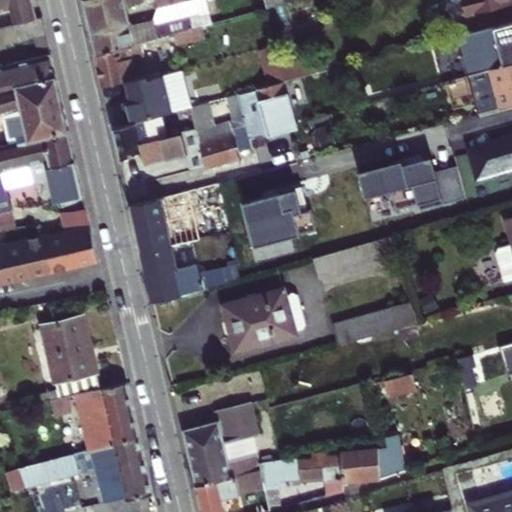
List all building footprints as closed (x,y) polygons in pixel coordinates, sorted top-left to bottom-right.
[(0,0),(0,9),(11,7),(16,25),(36,20),(30,0),(0,0)] [(84,0),(88,15),(90,23),(128,13),(127,7),(145,3),(144,0),(156,0),(159,9),(185,2),(184,0),(84,0)] [(199,15),(210,13),(206,0),(193,0),(185,2),(159,9),(155,20),(132,26),(131,22),(92,32),(95,45),(97,53),(141,42),(202,26),(199,15)] [(156,0),(144,0),(145,3),(159,9),(156,0)] [(266,0),(269,8),(286,2),(285,0),(266,0)] [(511,0),(465,0),(469,14),(511,2),(511,0)] [(90,23),(90,26),(129,16),(128,13),(90,23)] [(199,15),(202,26),(213,23),(210,13),(199,15)] [(131,22),(129,16),(90,26),(92,32),(131,22)] [(0,28),(0,48),(7,47),(6,44),(35,37),(38,49),(49,47),(43,18),(36,20),(16,25),(0,28)] [(511,20),(456,36),(467,76),(487,70),(511,63),(511,20)] [(146,79),(151,78),(141,42),(97,53),(95,54),(99,74),(102,86),(123,81),(123,79),(127,78),(145,74),(146,79)] [(51,54),(0,65),(0,91),(56,77),(51,54)] [(314,60),(318,72),(331,69),(329,60),(320,63),(319,59),(314,60)] [(282,68),(285,80),(318,72),(314,60),(282,68)] [(511,63),(487,70),(497,109),(511,105),(511,63)] [(193,106),(183,69),(151,78),(146,79),(145,74),(127,78),(131,95),(139,93),(140,99),(133,101),(125,103),(130,123),(162,114),(190,107),(193,106)] [(0,115),(4,114),(11,145),(69,132),(63,107),(56,77),(0,91),(0,115)] [(303,153),(296,128),(298,127),(285,80),(238,93),(252,144),(266,141),(267,146),(273,145),(277,160),(303,153)] [(305,112),(339,103),(335,88),(302,97),(305,112)] [(139,93),(131,95),(132,99),(133,101),(140,99),(139,93)] [(252,144),(238,93),(227,97),(234,121),(216,126),(209,102),(193,106),(190,107),(198,136),(200,142),(207,167),(228,161),(242,157),(240,150),(253,146),(252,144)] [(167,135),(162,114),(130,123),(114,127),(118,146),(120,157),(142,151),(140,142),(167,135)] [(184,140),(181,131),(167,135),(140,142),(142,151),(146,164),(187,153),(191,164),(192,171),(207,167),(200,142),(186,146),(184,140)] [(0,213),(11,211),(12,211),(1,172),(30,165),(34,183),(49,179),(55,203),(84,196),(78,170),(69,132),(11,145),(0,147),(0,213)] [(186,146),(200,142),(198,136),(184,140),(186,146)] [(511,136),(469,150),(478,179),(511,167),(511,136)] [(271,162),(277,160),(273,145),(267,146),(270,157),(271,162)] [(403,161),(360,173),(367,196),(413,183),(420,209),(444,202),(431,157),(404,164),(403,161)] [(143,256),(154,301),(176,297),(224,284),(221,268),(199,273),(196,264),(177,268),(172,250),(191,246),(182,205),(231,194),(228,180),(131,205),(143,256)] [(244,203),(255,245),(300,233),(295,213),(310,210),(304,187),(244,203)] [(80,232),(91,229),(89,219),(87,209),(76,211),(80,232)] [(0,230),(15,228),(11,211),(0,213),(0,230)] [(511,216),(508,218),(511,233),(511,246),(503,249),(500,255),(508,282),(511,281),(511,216)] [(80,232),(0,250),(0,283),(99,260),(95,245),(91,229),(80,232)] [(346,249),(351,269),(399,256),(393,235),(346,249)] [(321,278),(351,269),(346,249),(315,258),(321,278)] [(243,301),(225,305),(230,327),(236,350),(296,334),(295,332),(303,329),(306,324),(299,297),(294,293),(286,295),(284,289),(261,296),(260,293),(243,297),(243,301)] [(418,324),(413,304),(364,317),(369,337),(418,324)] [(58,389),(60,398),(101,389),(98,373),(85,314),(42,324),(54,374),(58,389)] [(364,317),(335,325),(340,344),(369,337),(364,317)] [(511,342),(500,347),(509,374),(511,372),(511,342)] [(476,366),(474,355),(459,359),(461,371),(475,367),(476,366)] [(479,387),(475,367),(461,371),(466,391),(479,387)] [(390,393),(417,387),(413,373),(386,380),(390,393)] [(94,415),(101,447),(140,439),(134,412),(127,383),(101,389),(60,398),(51,400),(55,415),(69,412),(70,420),(83,417),(94,415)] [(51,400),(60,398),(58,389),(39,394),(41,402),(51,400)] [(191,462),(196,486),(262,470),(261,463),(258,453),(252,455),(247,436),(254,435),(259,434),(252,401),(216,411),(218,421),(183,430),(191,462)] [(91,449),(101,447),(94,415),(83,417),(91,449)] [(396,473),(406,470),(404,457),(399,434),(385,437),(386,444),(396,473)] [(258,453),(254,435),(247,436),(252,455),(258,453)] [(126,501),(153,495),(151,484),(140,439),(101,447),(91,449),(103,493),(111,491),(113,501),(126,498),(126,501)] [(381,478),(396,473),(386,444),(341,451),(343,481),(381,478)] [(261,463),(262,470),(266,490),(281,489),(280,482),(305,479),(325,477),(326,495),(344,490),(343,481),(341,451),(261,463)] [(33,485),(80,472),(75,454),(21,467),(24,477),(27,486),(33,485)] [(9,472),(12,481),(24,477),(21,467),(9,472)] [(264,511),(269,504),(266,490),(262,470),(196,486),(202,510),(202,511),(226,511),(223,499),(240,494),(258,490),(262,506),(257,507),(258,511),(264,511)] [(82,480),(80,472),(33,485),(35,492),(82,480)] [(12,481),(15,490),(27,486),(24,477),(12,481)] [(473,511),(511,511),(511,492),(471,504),(473,511)]
